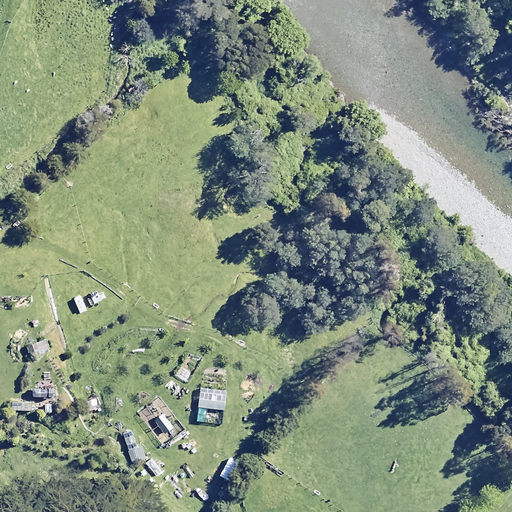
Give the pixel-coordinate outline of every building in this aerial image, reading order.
[(96,288),(83,295),(90,307),(102,300),(96,288)] [(78,292),(70,297),(81,314),(89,309),(78,292)] [(48,348),(44,337),(25,344),(29,355),(48,348)] [(10,398),(10,409),(58,410),(59,384),(30,383),(30,398),(10,398)] [(197,386),(196,399),(225,401),(225,388),(197,386)] [(227,409),(214,421),(224,433),(238,422),(227,409)] [(164,411),(151,421),(162,434),(174,424),(164,411)] [(130,429),(121,433),(128,450),(137,447),(130,429)] [(184,432),(173,445),(186,456),(197,443),(184,432)] [(235,494),(225,505),(232,511),(242,511),(248,505),(235,494)]
